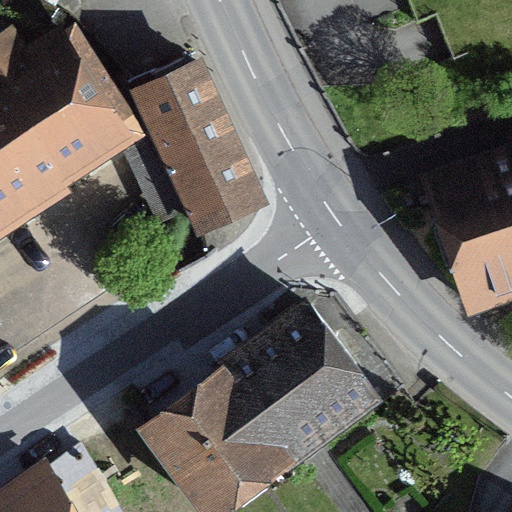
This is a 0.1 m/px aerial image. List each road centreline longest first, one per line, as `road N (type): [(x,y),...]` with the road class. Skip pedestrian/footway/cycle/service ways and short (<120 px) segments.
road 1 (residential): [(225,286),(0,435)]
road 2 (tertiary): [(511,399),(428,326),(330,212)]
road 3 (tertiary): [(330,212),(218,0)]
road 4 (residential): [(330,212),(225,286)]
